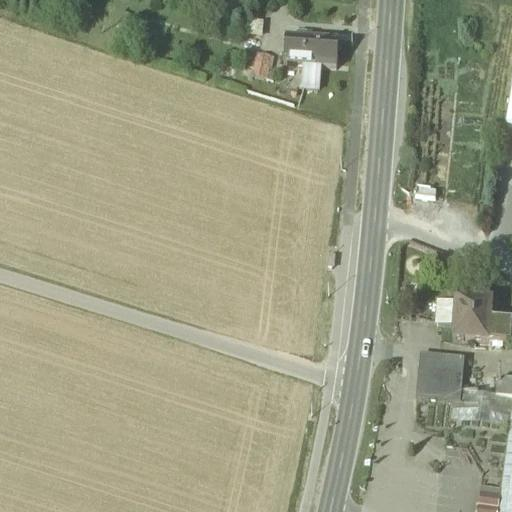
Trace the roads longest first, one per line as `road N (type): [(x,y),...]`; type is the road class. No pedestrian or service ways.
road 1 (residential): [(0,282),(353,390)]
road 2 (primary): [(373,224),(391,0)]
road 3 (primary): [(353,390),(373,224)]
road 4 (residential): [(373,224),(511,278)]
road 5 (primary): [(330,511),(353,390)]
